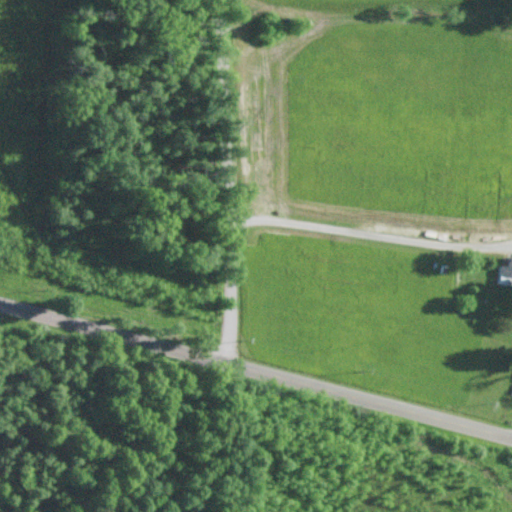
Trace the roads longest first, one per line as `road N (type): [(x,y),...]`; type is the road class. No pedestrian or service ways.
road 1 (primary): [(511,435),(0,296)]
road 2 (residential): [(228,358),(233,200),(221,0)]
